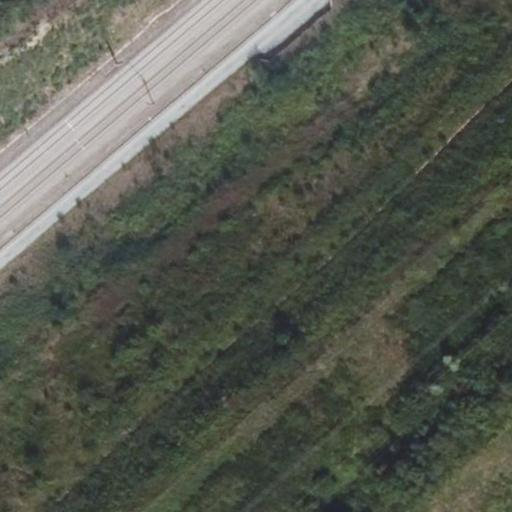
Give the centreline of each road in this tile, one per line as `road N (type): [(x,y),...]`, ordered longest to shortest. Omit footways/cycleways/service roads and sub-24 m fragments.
road 1 (track): [(511,62),(386,191),(161,382),(26,511)]
road 2 (track): [(0,405),(311,140),(511,17)]
